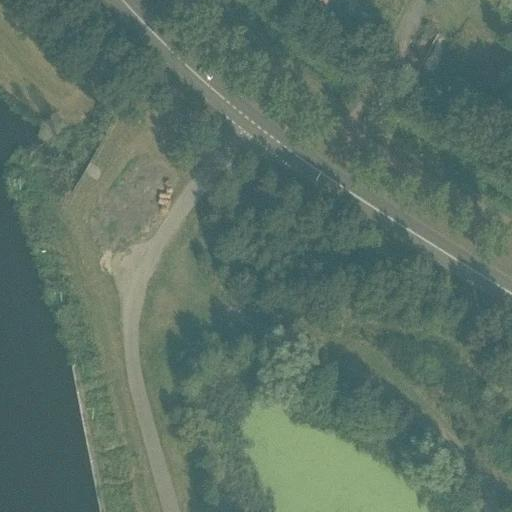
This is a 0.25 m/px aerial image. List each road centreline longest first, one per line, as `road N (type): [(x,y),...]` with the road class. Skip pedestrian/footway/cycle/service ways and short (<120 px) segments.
road 1 (unclassified): [(165,511),(137,386),(134,314),(144,263),(250,128)]
road 2 (secondary): [(511,294),(333,190),(250,128)]
road 3 (secondary): [(250,128),(113,0)]
